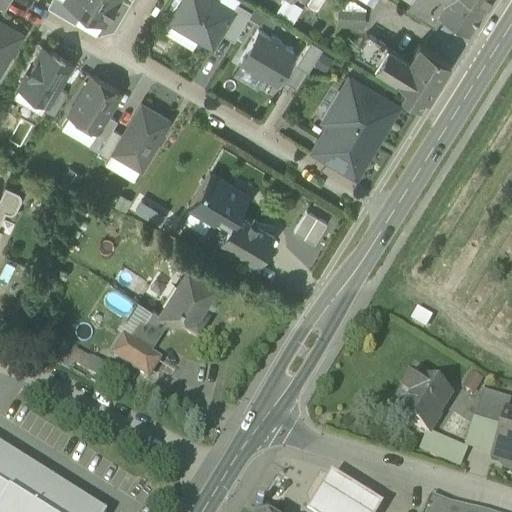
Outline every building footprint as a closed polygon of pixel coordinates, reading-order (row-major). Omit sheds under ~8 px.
[(0,0),(0,8),(4,11),(10,0),(0,0)] [(65,1),(63,0),(51,0),(47,8),(74,25),(82,11),(65,1)] [(117,0),(65,0),(65,1),(82,11),(103,23),(117,0)] [(211,47),(219,33),(232,12),(231,12),(211,0),(183,0),(170,22),(171,22),(198,39),(211,47)] [(283,0),(274,15),(291,25),(302,8),(288,0),(283,0)] [(405,10),(434,28),(440,17),(420,5),(421,3),(415,0),(412,0),(411,3),(405,10)] [(468,33),(483,9),(468,0),(422,0),(421,3),(420,5),(440,17),(468,33)] [(468,0),(483,9),(488,0),(468,0)] [(237,4),(231,12),(232,12),(219,33),(233,41),(250,12),(237,4)] [(334,24),(360,25),(361,7),(334,6),(334,24)] [(82,11),(74,25),(95,37),(103,23),(82,11)] [(0,72),(22,35),(0,21),(0,72)] [(198,39),(171,22),(164,33),(192,49),(198,39)] [(270,38),(257,30),(239,60),(252,68),(251,70),(261,76),(262,74),(275,82),(293,52),(280,44),(281,42),(271,36),(270,38)] [(354,54),(373,66),(386,46),(366,33),(354,54)] [(322,49),(310,41),(295,65),(307,73),(322,49)] [(399,93),(418,105),(423,96),(426,98),(449,62),(418,43),(408,59),(386,46),(373,66),(404,85),(399,93)] [(19,87),(46,104),(57,87),(71,63),(43,47),(19,87)] [(120,93),(91,75),(67,115),(96,132),(106,115),(120,93)] [(312,150),(355,176),(373,145),(370,143),(374,137),(377,139),(397,106),(348,77),(323,120),(329,123),(312,150)] [(42,111),(52,117),(67,93),(57,87),(46,104),(42,111)] [(112,153),(140,170),(169,122),(141,105),(122,136),(112,153)] [(117,121),(106,115),(96,132),(88,145),(98,152),(112,130),(117,121)] [(97,154),(107,160),(112,153),(122,136),(112,130),(98,152),(97,154)] [(226,223),(223,227),(227,229),(237,212),(247,196),(208,172),(188,206),(212,221),(215,216),(226,223)] [(0,227),(0,226),(0,217),(4,209),(7,211),(11,210),(14,209),(19,197),(19,193),(16,190),(4,184),(0,191),(0,227)] [(293,231),(303,237),(316,216),(305,210),(293,231)] [(263,227),(237,212),(227,229),(223,227),(215,242),(222,246),(244,259),(263,227)] [(325,222),(316,216),(303,237),(313,243),(325,222)] [(215,257),(244,271),(249,263),(244,259),(222,246),(215,257)] [(159,316),(197,339),(207,323),(197,317),(215,288),(187,270),(159,316)] [(112,359),(147,380),(158,362),(123,341),(112,359)] [(425,435),(426,436),(426,434),(450,397),(421,379),(420,380),(410,374),(400,389),(410,396),(396,417),(425,435)] [(482,394),(473,423),(500,431),(504,416),(506,416),(510,403),(482,394)] [(492,458),(511,464),(511,418),(506,416),(504,416),(500,431),(492,458)] [(492,458),(500,431),(473,423),(472,423),(463,449),(492,458)] [(418,452),(460,467),(467,452),(426,434),(426,436),(425,435),(418,452)] [(97,511),(0,451),(0,511),(97,511)] [(329,477),(307,511),(379,511),(381,509),(329,477)] [(424,511),(446,511),(449,508),(429,500),(424,511)]
